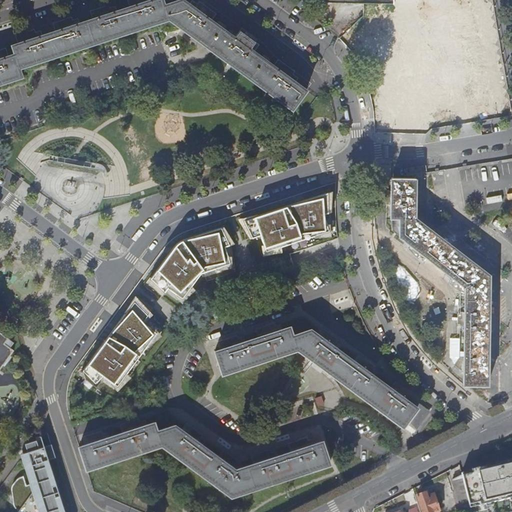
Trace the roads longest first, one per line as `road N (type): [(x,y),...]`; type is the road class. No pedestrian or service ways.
road 1 (residential): [(367,277),(204,330),(181,356),(176,387),(187,406),(232,438),(324,420),(404,471)]
road 2 (residential): [(356,157),(164,220),(116,279)]
road 3 (unknown): [(511,243),(476,221),(455,193),(442,0)]
road 4 (residential): [(116,279),(49,380),(82,498),(94,511)]
road 5 (residential): [(259,0),(340,71),(352,102),(356,157)]
road 6 (residential): [(367,277),(412,361),(485,428)]
road 7 (residential): [(356,157),(511,136)]
road 8 (residential): [(0,193),(116,279)]
road 9 (unknown): [(473,0),(497,138)]
road 10 (residential): [(356,157),(356,228),(367,277)]
